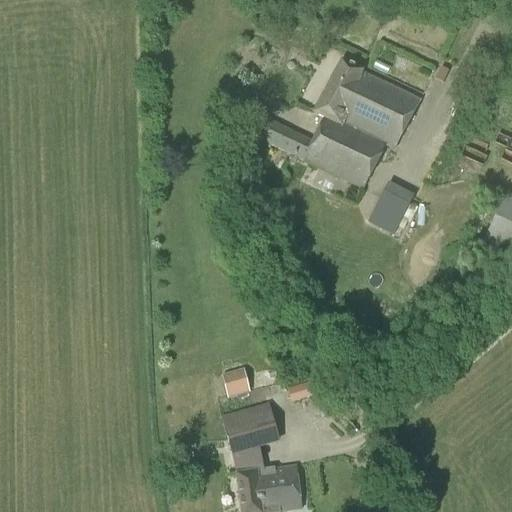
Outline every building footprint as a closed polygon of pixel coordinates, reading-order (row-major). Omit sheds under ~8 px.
[(394,151),(419,103),(362,73),(362,71),(342,61),(313,116),(322,121),(312,143),(264,120),(255,140),(362,192),(384,146),(394,151)] [(413,199),(388,186),(373,214),(398,227),(413,199)] [(511,275),(511,198),(506,196),(476,258),(511,275)] [(229,399),(250,395),(244,372),(224,377),(229,399)] [(232,457),(279,444),(270,409),(223,422),(232,457)] [(241,511),(296,511),(301,511),(296,468),(237,476),(241,511)]
